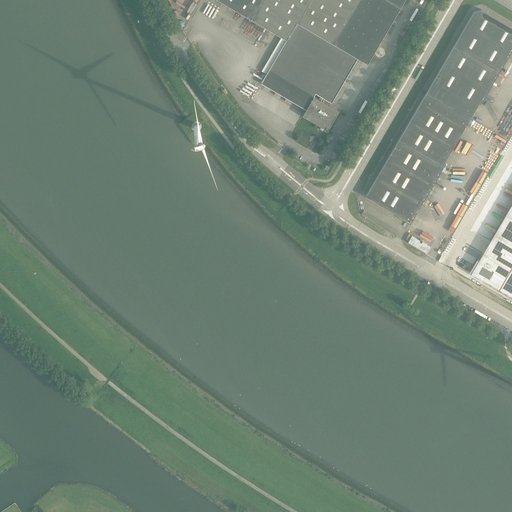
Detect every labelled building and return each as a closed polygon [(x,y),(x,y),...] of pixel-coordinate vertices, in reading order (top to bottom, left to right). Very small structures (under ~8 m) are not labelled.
[(169,0),(173,8),(179,5),(177,0),(169,0)] [(193,12),(199,1),(197,0),(188,0),(185,7),(193,12)] [(219,0),(286,39),(266,74),(261,83),(306,109),(302,115),(322,126),(321,128),(323,130),(324,128),(325,128),(325,129),(326,130),(327,129),(328,130),(339,111),(322,101),(324,98),(331,102),(358,57),(367,63),(404,0),(219,0)] [(511,27),(481,9),(473,11),(426,92),(470,118),(479,103),(480,104),(511,49),(511,27)] [(386,54),(386,53),(385,52),(385,51),(384,50),(383,49),(382,49),(381,48),(380,48),(379,48),(377,49),(376,49),(376,50),(374,52),(374,53),(374,54),(374,56),(375,57),(375,58),(376,59),(377,60),(379,60),(380,60),(382,60),(383,59),(384,59),(385,58),(385,57),(386,56),(386,54)] [(426,92),(365,196),(404,218),(403,220),(410,224),(446,162),(444,161),(470,118),(426,92)] [(478,260),(471,273),(511,296),(511,204),(479,261),(478,260)] [(419,240),(412,236),(408,242),(426,252),(430,246),(422,242),(423,241),(420,239),(419,240)]
